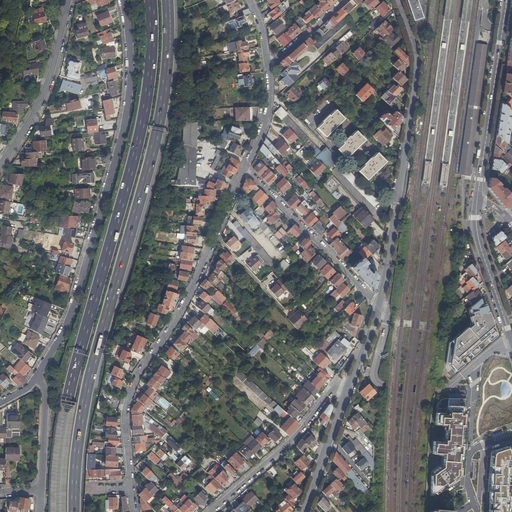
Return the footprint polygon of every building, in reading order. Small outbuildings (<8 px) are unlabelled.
[(240,8),(236,0),(235,0),(226,4),(222,6),(219,7),(220,10),(227,7),(230,13),(231,12),(232,14),(233,13),(233,14),(233,15),(235,16),(236,16),(237,16),(237,14),(237,13),(236,12),(235,11),(240,8)] [(269,0),(267,1),(269,4),(268,4),(270,9),(261,14),(263,18),(268,14),(280,4),(277,0),(269,0)] [(316,6),(322,12),(330,5),(325,0),(318,0),(320,2),(316,6)] [(342,18),(357,5),(352,0),(350,0),(337,12),(339,15),(335,18),(333,16),(331,17),(336,23),(342,18)] [(378,3),(375,0),(365,0),(363,2),(364,3),(363,4),(368,10),(369,9),(370,10),(378,3)] [(406,0),(414,21),(423,18),(417,0),(406,0)] [(454,0),(446,0),(444,19),(452,20),(454,0)] [(463,0),(461,22),(469,23),(472,0),(463,0)] [(389,9),(382,1),(375,8),(382,16),(389,9)] [(280,4),(268,14),(269,15),(270,14),(271,15),(270,16),(273,19),(280,13),(281,13),(284,10),(281,6),(280,4)] [(313,17),(315,19),(322,12),(316,6),(315,4),(307,11),(313,17)] [(45,20),(41,7),(31,12),(34,24),(46,21),(46,20),(45,20)] [(108,16),(106,11),(95,16),(100,26),(110,21),(108,16)] [(300,17),(306,23),(313,17),(307,11),(300,17)] [(244,15),(228,21),(229,24),(230,23),(231,23),(232,21),(233,22),(234,22),(236,28),(237,28),(241,26),(241,24),(246,22),(246,20),(245,16),(244,17),(244,15)] [(300,17),(294,22),(300,28),(306,23),(300,17)] [(319,39),(336,23),(331,17),(327,21),(327,22),(324,25),(327,28),(322,32),(319,28),(313,33),(319,39)] [(347,23),(342,18),(336,23),(319,39),(315,42),(314,43),(312,44),(317,50),(347,23)] [(277,19),(269,26),(276,35),(285,27),(277,19)] [(373,28),(380,22),(378,20),(376,19),(370,25),(373,28)] [(390,33),(392,30),(384,21),(375,29),(383,37),(381,38),(380,37),(376,40),(379,43),(381,41),(390,33)] [(84,23),(76,25),(77,30),(75,31),(77,37),(87,34),(84,23)] [(286,33),(292,39),(300,31),(294,24),(288,29),(289,30),(286,33)] [(103,44),(115,39),(112,33),(111,33),(110,33),(108,28),(101,31),(98,32),(103,44)] [(344,35),(339,40),(341,42),(342,41),(343,41),(344,41),(351,34),(349,31),(345,36),(344,35)] [(277,39),(283,47),(292,39),(286,33),(286,32),(283,35),(282,34),(277,39)] [(393,36),(390,33),(381,41),(382,42),(384,41),(385,42),(383,45),(387,49),(390,47),(398,40),(394,35),(393,36)] [(307,49),(312,44),(314,43),(312,41),(309,37),(302,43),(307,49)] [(46,48),(42,39),(33,42),(36,51),(46,48)] [(225,51),(225,53),(237,51),(247,49),(254,48),(253,44),(247,45),(246,42),(241,43),(240,41),(236,42),(237,49),(235,50),(234,49),(225,51)] [(342,41),(341,42),(335,48),(336,49),(332,54),(330,52),(323,59),(328,66),(336,59),(334,57),(339,53),(341,54),(348,47),(342,41)] [(305,51),(307,49),(302,43),(287,56),(292,62),(294,60),(293,58),(296,56),(298,55),(297,55),(299,53),(299,54),(301,52),(300,52),(303,49),(305,51)] [(488,45),(476,43),(468,106),(479,107),(488,45)] [(407,66),(409,66),(408,56),(407,57),(397,46),(392,50),(400,58),(407,66)] [(358,47),(352,53),(358,60),(365,54),(358,47)] [(114,48),(101,50),(102,58),(115,57),(114,48)] [(247,49),(237,51),(239,64),(247,63),(246,56),(248,56),(247,49)] [(292,62),(287,56),(280,63),(282,66),(281,67),(284,70),(292,62)] [(373,68),(378,64),(383,59),(380,57),(371,65),(373,68)] [(400,72),(407,66),(400,58),(392,65),(399,71),(400,72)] [(36,64),(35,60),(27,62),(28,70),(29,77),(31,77),(30,74),(38,73),(37,64),(36,64)] [(76,81),(78,81),(79,81),(79,80),(79,74),(78,73),(81,63),(69,60),(66,70),(68,70),(65,77),(65,78),(76,81)] [(299,65),(294,60),(292,62),(284,70),(279,74),(282,77),(281,78),(279,79),(284,84),(295,74),(299,71),(296,67),(299,65)] [(239,64),(238,64),(239,72),(248,71),(248,70),(250,70),(249,68),(248,68),(248,67),(247,67),(247,63),(239,64)] [(342,63),(335,68),(342,75),(348,70),(342,63)] [(114,80),(117,80),(113,66),(106,69),(105,69),(108,79),(103,80),(103,83),(107,82),(114,80)] [(392,78),(400,86),(406,79),(400,72),(399,71),(395,75),(394,74),(393,75),(394,76),(392,78)] [(298,77),(295,74),(284,84),(287,87),(298,77)] [(511,74),(505,74),(502,93),(506,93),(510,97),(511,99),(511,74)] [(251,75),(248,76),(243,76),(242,76),(243,80),(238,80),(238,85),(242,84),(242,86),(243,86),(244,87),(252,86),(251,75)] [(318,84),(323,89),(324,90),(330,84),(324,77),(318,83),(318,84)] [(63,80),(61,88),(79,93),(78,94),(79,94),(81,85),(64,80),(63,80)] [(116,87),(114,80),(107,82),(110,95),(116,94),(114,87),(116,87)] [(355,95),(362,101),(373,90),(366,84),(362,88),(359,90),(360,90),(355,95)] [(388,91),(395,97),(402,89),(397,85),(396,87),(393,85),(388,91)] [(290,98),(289,99),(293,103),(301,95),(293,87),(285,93),(288,96),(290,98)] [(391,107),(398,100),(395,97),(388,91),(388,90),(381,97),(391,107)] [(78,98),(65,102),(68,112),(81,108),(78,98)] [(102,101),(105,115),(113,113),(111,105),(110,99),(108,99),(102,101)] [(17,113),(22,113),(22,107),(27,106),(27,101),(13,101),(13,112),(17,113)] [(501,104),(496,136),(499,136),(507,144),(510,147),(511,143),(511,135),(510,139),(507,138),(509,128),(510,119),(511,119),(511,111),(504,104),(501,104)] [(248,107),(235,107),(235,120),(249,120),(248,107)] [(280,107),(275,112),(287,126),(289,128),(297,137),(312,153),(317,148),(285,114),(286,113),(280,107)] [(345,118),(336,109),(330,115),(329,114),(322,121),(323,122),(317,127),(326,137),(345,118)] [(479,110),(468,109),(459,173),(470,174),(479,110)] [(393,132),(398,137),(400,126),(398,124),(401,121),(401,117),(395,111),(392,115),(393,116),(392,117),(385,111),(382,114),(383,115),(379,118),(382,121),(385,118),(387,120),(388,119),(390,121),(386,125),(388,127),(393,132)] [(9,125),(12,127),(14,124),(13,123),(13,122),(16,122),(17,113),(13,112),(3,112),(2,118),(8,119),(8,122),(5,122),(5,124),(6,125),(9,125)] [(86,120),(87,133),(89,133),(97,132),(95,119),(86,120)] [(196,122),(187,123),(187,138),(187,154),(188,158),(196,162),(197,122),(196,122)] [(45,126),(39,127),(39,130),(40,133),(40,137),(50,135),(49,125),(45,126)] [(230,140),(234,143),(236,138),(238,139),(240,134),(239,133),(240,129),(231,126),(230,129),(229,129),(229,130),(227,135),(226,139),(230,140)] [(289,128),(287,126),(280,133),(282,135),(289,128)] [(390,134),(393,132),(388,127),(386,129),(385,129),(381,133),(379,131),(374,136),(382,145),(392,136),(390,134)] [(229,129),(225,128),(223,133),(222,133),(221,136),(223,136),(223,137),(226,139),(227,135),(229,130),(229,129)] [(289,128),(282,135),(290,144),(297,137),(289,128)] [(89,133),(89,136),(95,135),(96,145),(106,144),(105,131),(97,132),(89,133)] [(365,140),(357,131),(350,136),(343,142),(344,143),(338,149),(346,158),(365,140)] [(496,136),(495,145),(502,152),(503,151),(502,150),(503,149),(507,144),(499,136),(496,136)] [(230,140),(226,139),(223,137),(223,138),(219,145),(226,149),(230,140)] [(82,138),(72,139),(73,151),(83,151),(82,138)] [(265,138),(263,142),(273,153),(275,155),(278,152),(273,147),(265,138)] [(273,147),(278,152),(281,155),(289,147),(281,139),(273,147)] [(33,152),(37,152),(45,151),(44,141),(33,142),(33,145),(33,152)] [(236,155),(241,147),(233,143),(229,151),(236,155)] [(273,159),(275,158),(262,144),(260,149),(269,159),(271,157),(273,159)] [(503,149),(506,151),(507,153),(511,149),(510,147),(507,144),(503,149)] [(495,145),(493,159),(500,160),(503,157),(499,155),(502,152),(495,145)] [(302,146),(295,154),(301,159),(308,151),(302,146)] [(321,163),(332,153),(326,147),(316,157),(319,160),(321,163)] [(210,168),(214,170),(220,160),(223,153),(217,149),(215,153),(218,155),(210,168)] [(506,155),(503,157),(509,163),(510,164),(511,165),(511,149),(507,153),(506,151),(504,153),(506,155)] [(328,170),(338,160),(332,153),(321,163),(325,167),(326,168),(328,170)] [(386,162),(378,153),(372,157),(364,164),(365,165),(358,171),(367,180),(386,162)] [(228,164),(237,170),(240,163),(231,157),(229,160),(230,160),(228,164)] [(493,159),(491,169),(499,170),(502,173),(505,169),(507,167),(506,165),(509,163),(503,157),(500,160),(493,159)] [(34,167),(33,158),(26,159),(21,159),(21,166),(34,167)] [(196,176),(196,162),(188,158),(188,180),(180,180),(179,184),(195,185),(196,176)] [(284,176),(288,173),(275,158),(273,159),(278,166),(275,168),(276,170),(280,174),(281,173),(284,176)] [(325,167),(321,163),(319,160),(309,169),(319,180),(322,177),(320,174),(319,173),(325,167)] [(432,162),(425,161),(422,183),(429,184),(432,162)] [(260,162),(253,169),(260,176),(268,170),(260,162)] [(231,173),(234,174),(237,170),(228,164),(226,163),(220,173),(227,178),(229,174),(230,174),(231,173)] [(379,203),(340,163),(336,167),(374,207),(379,203)] [(449,165),(442,164),(439,186),(446,187),(449,165)] [(265,180),(272,174),(268,170),(260,176),(265,180)] [(73,184),(77,183),(78,183),(78,182),(73,183),(72,175),(92,173),(93,181),(86,182),(86,183),(94,182),(93,172),(72,174),(73,184)] [(73,183),(78,182),(78,179),(83,178),(85,178),(86,182),(93,181),(92,173),(72,175),(73,183)] [(23,174),(10,174),(8,183),(20,186),(23,174)] [(269,185),(276,178),(272,174),(265,180),(269,185)] [(341,184),(332,175),(323,184),(331,193),(341,184)] [(180,180),(171,180),(169,187),(172,187),(204,189),(215,190),(225,190),(228,185),(226,184),(217,180),(214,184),(207,181),(196,176),(195,185),(179,184),(180,180)] [(308,188),(309,187),(299,176),(297,178),(295,179),(304,189),(306,186),(308,188)] [(288,192),(292,188),(283,178),(276,185),(283,192),(285,190),(288,192)] [(511,195),(495,179),(490,178),(488,188),(504,207),(509,207),(511,200),(511,195)] [(254,192),(258,188),(249,179),(246,180),(242,188),(247,193),(251,189),(253,192),(254,192)] [(321,204),(323,207),(325,205),(313,191),(309,187),(308,188),(307,189),(308,191),(309,191),(310,192),(309,193),(313,197),(312,198),(319,206),(321,204)] [(75,199),(90,198),(89,188),(87,188),(85,188),(78,189),(75,189),(75,199)] [(260,206),(268,198),(258,188),(254,192),(256,194),(252,198),(260,206)] [(331,194),(336,200),(341,196),(336,190),(331,194)] [(294,210),(297,207),(301,203),(293,196),(287,202),(294,210)] [(3,213),(7,214),(9,202),(0,200),(0,212),(1,213),(1,214),(2,214),(3,213)] [(311,208),(310,208),(303,200),(301,203),(297,207),(305,215),(311,208)] [(87,213),(90,204),(81,201),(80,203),(74,202),(72,211),(79,213),(80,211),(87,213)] [(272,211),(277,207),(271,201),(270,202),(269,201),(268,202),(269,203),(264,209),(269,214),(272,211)] [(209,204),(194,203),(190,203),(186,203),(186,209),(195,209),(195,214),(197,215),(197,217),(201,217),(206,217),(206,215),(204,215),(204,208),(205,208),(206,208),(207,209),(213,209),(213,204),(209,204)] [(263,209),(260,206),(254,211),(257,214),(263,209)] [(332,213),(335,216),(338,219),(345,213),(340,207),(332,213)] [(268,227),(263,221),(257,214),(254,211),(254,210),(252,212),(249,208),(244,212),(244,211),(242,212),(241,211),(237,215),(244,222),(244,221),(251,230),(257,225),(263,231),(268,227)] [(319,211),(316,208),(313,211),(304,220),(311,227),(318,220),(314,216),(319,211)] [(353,216),(356,219),(365,210),(363,208),(353,216)] [(356,219),(364,228),(374,220),(365,210),(356,219)] [(276,214),(272,211),(269,214),(266,217),(269,221),(268,222),(270,224),(277,217),(275,215),(276,214)] [(342,221),(343,223),(352,215),(350,213),(342,221)] [(80,216),(60,215),(58,227),(59,227),(76,230),(77,222),(80,222),(80,216)] [(195,216),(188,216),(187,219),(193,219),(193,223),(200,224),(200,225),(208,226),(208,223),(201,221),(201,217),(197,217),(195,216)] [(331,217),(328,218),(331,222),(333,224),(336,227),(341,222),(340,222),(338,219),(335,216),(332,219),(331,217)] [(320,236),(325,231),(320,225),(321,223),(318,220),(311,227),(320,236)] [(236,221),(232,224),(252,247),(258,254),(264,262),(269,268),(275,264),(263,250),(245,228),(244,229),(236,221)] [(295,236),(301,231),(294,224),(289,230),(295,236)] [(14,237),(16,228),(1,225),(0,231),(0,233),(1,234),(0,238),(0,242),(11,245),(13,237),(14,237)] [(180,234),(195,235),(195,230),(194,230),(194,227),(181,226),(180,234)] [(332,229),(330,226),(328,228),(325,231),(333,239),(339,233),(333,227),(332,229)] [(58,235),(74,238),(76,230),(59,227),(58,235)] [(279,240),(284,234),(280,229),(277,232),(274,234),(279,240)] [(492,238),(495,247),(510,235),(507,231),(503,234),(501,231),(492,238)] [(180,234),(177,233),(177,235),(184,236),(184,238),(186,238),(186,243),(194,244),(195,235),(180,234)] [(289,235),(286,233),(284,234),(279,240),(281,243),(289,235)] [(231,251),(240,244),(234,237),(231,239),(230,239),(228,241),(228,242),(225,244),(231,251)] [(308,245),(312,242),(306,237),(299,244),(304,250),(308,245)] [(329,245),(336,252),(343,245),(339,241),(340,240),(339,239),(338,240),(336,238),(329,245)] [(362,244),(365,247),(372,255),(379,247),(373,240),(367,245),(365,242),(362,244)] [(70,253),(73,243),(64,241),(62,250),(63,251),(62,254),(69,257),(70,253)] [(495,248),(500,254),(509,247),(504,241),(495,248)] [(35,243),(33,249),(40,251),(41,247),(37,246),(37,244),(35,243)] [(181,245),(180,252),(192,254),(193,247),(181,245)] [(312,249),(308,245),(304,250),(300,254),(303,257),(302,258),(306,262),(315,253),(311,250),(312,249)] [(336,252),(343,259),(351,252),(344,245),(343,245),(336,252)] [(357,248),(355,249),(362,257),(366,261),(372,255),(365,247),(360,251),(357,248)] [(511,251),(509,247),(500,254),(505,260),(508,257),(510,260),(511,258),(511,251)] [(192,254),(180,252),(179,258),(191,260),(192,254)] [(232,259),(226,252),(224,254),(222,252),(221,252),(218,254),(218,255),(226,264),(232,259)] [(264,262),(258,254),(246,264),(252,271),(264,262)] [(318,269),(325,262),(318,255),(311,262),(318,269)] [(58,263),(69,267),(71,259),(60,256),(58,263)] [(366,261),(362,257),(351,267),(371,290),(375,291),(379,275),(372,267),(366,261)] [(191,260),(179,258),(177,258),(176,259),(181,260),(179,269),(190,270),(191,260)] [(226,266),(220,259),(216,263),(217,264),(215,266),(216,267),(221,271),(226,266)] [(283,271),(289,265),(283,259),(277,265),(283,271)] [(67,276),(70,267),(69,267),(58,263),(55,272),(60,274),(66,276),(67,276)] [(327,279),(335,272),(327,264),(320,271),(327,279)] [(460,273),(458,280),(459,281),(459,282),(461,285),(465,282),(472,277),(477,272),(471,264),(464,269),(466,272),(462,275),(460,273)] [(221,271),(216,267),(211,273),(212,274),(209,278),(215,284),(222,277),(224,275),(221,271)] [(178,279),(185,281),(186,281),(188,273),(179,271),(178,275),(174,274),(174,277),(178,279)] [(335,288),(343,280),(337,273),(329,281),(335,288)] [(56,284),(66,288),(66,287),(67,288),(70,280),(67,279),(65,278),(66,276),(60,274),(56,284)] [(178,279),(174,277),(170,277),(169,279),(168,279),(167,279),(166,283),(166,284),(168,284),(167,289),(175,291),(178,281),(177,281),(178,279)] [(479,285),(472,277),(465,282),(467,284),(463,288),(466,292),(470,288),(472,291),(475,288),(476,287),(479,285)] [(345,287),(350,282),(347,278),(330,295),(336,301),(340,297),(341,297),(344,294),(345,293),(348,290),(345,287)] [(205,279),(200,285),(205,290),(208,287),(215,293),(217,290),(205,279)] [(277,298),(287,289),(285,287),(280,281),(274,286),(275,287),(274,288),(271,291),(277,298)] [(55,289),(64,293),(66,288),(56,284),(55,289)] [(482,297),(475,288),(472,291),(465,297),(467,300),(472,306),(480,298),(482,297)] [(178,294),(166,290),(164,296),(166,297),(166,298),(166,299),(163,298),(161,305),(172,309),(178,294)] [(225,298),(217,290),(215,293),(223,300),(225,298)] [(210,298),(203,291),(199,296),(202,300),(207,303),(208,301),(210,298)] [(45,317),(51,304),(37,298),(34,305),(29,303),(28,306),(29,306),(27,310),(37,314),(45,317)] [(480,298),(472,306),(468,309),(474,325),(469,329),(468,328),(455,339),(451,366),(455,372),(464,365),(462,361),(470,354),(473,357),(481,350),(477,345),(487,337),(491,342),(498,335),(492,328),(495,326),(490,312),(489,312),(487,304),(483,305),(480,298)] [(202,300),(196,306),(204,314),(205,314),(211,307),(207,303),(202,300)] [(233,308),(234,307),(227,300),(226,301),(233,308)] [(345,303),(342,300),(334,308),(337,311),(345,303)] [(229,312),(233,308),(226,301),(221,306),(229,313),(229,312)] [(349,315),(356,308),(351,302),(344,309),(349,315)] [(172,309),(161,305),(158,304),(155,311),(164,314),(166,311),(166,312),(167,311),(173,313),(174,309),(172,309)] [(238,313),(240,311),(234,307),(233,308),(229,312),(231,314),(233,312),(236,315),(238,313)] [(288,320),(297,329),(308,320),(299,310),(294,314),(295,315),(292,317),(291,315),(287,319),(288,320)] [(240,319),(236,315),(233,312),(231,314),(238,321),(240,319)] [(158,316),(155,315),(150,313),(146,322),(154,325),(158,316)] [(341,323),(354,337),(362,316),(353,313),(350,324),(347,321),(350,318),(348,316),(341,323)] [(29,327),(34,316),(29,314),(24,325),(29,327)] [(45,317),(37,314),(35,318),(34,321),(45,326),(48,318),(46,318),(45,317)] [(205,314),(204,314),(199,320),(204,325),(212,333),(218,326),(205,314)] [(199,320),(194,316),(193,317),(187,323),(194,329),(198,332),(204,325),(199,320)] [(45,326),(34,321),(30,329),(41,334),(45,326)] [(122,321),(120,328),(123,329),(134,334),(137,327),(122,321)] [(187,323),(187,322),(185,324),(181,328),(182,329),(188,334),(189,335),(193,331),(194,329),(187,323)] [(264,335),(257,328),(252,333),(259,340),(264,335)] [(181,334),(179,337),(185,343),(188,340),(186,338),(185,337),(186,336),(188,334),(182,329),(179,332),(181,334)] [(320,353),(323,355),(326,352),(335,360),(349,343),(334,330),(316,348),(320,353)] [(32,336),(39,340),(40,337),(28,331),(27,333),(32,336)] [(38,341),(39,340),(32,336),(27,333),(26,335),(21,333),(18,339),(23,342),(22,342),(31,347),(34,349),(38,341)] [(144,346),(147,339),(137,335),(133,345),(142,349),(143,345),(144,346)] [(185,343),(179,337),(173,343),(171,347),(178,353),(180,350),(181,351),(187,345),(185,343)] [(265,341),(262,338),(256,344),(259,346),(260,347),(265,341)] [(40,342),(38,341),(34,349),(31,347),(30,349),(35,351),(40,342)] [(128,343),(128,342),(125,348),(130,350),(136,353),(140,355),(142,349),(133,345),(130,343),(128,343)] [(25,363),(33,354),(18,343),(11,351),(21,360),(25,363)] [(178,353),(171,347),(165,353),(173,359),(178,353)] [(322,370),(330,362),(323,355),(320,353),(316,357),(305,347),(302,350),(318,366),(322,370)] [(125,348),(123,348),(122,351),(119,357),(119,358),(128,362),(130,357),(129,356),(130,353),(129,353),(130,350),(125,348)] [(183,354),(186,357),(192,351),(188,348),(183,354)] [(14,368),(18,372),(19,372),(23,375),(30,367),(25,363),(21,360),(14,368)] [(124,363),(121,369),(125,371),(128,372),(130,366),(124,363)] [(154,375),(152,378),(160,384),(163,380),(169,372),(161,365),(157,371),(156,370),(153,375),(154,375)] [(121,369),(114,366),(110,374),(120,378),(122,373),(120,372),(121,369)] [(317,375),(324,381),(329,376),(322,370),(318,366),(317,367),(319,368),(317,370),(319,372),(316,374),(317,375)] [(277,426),(288,436),(298,424),(293,418),(286,412),(239,370),(235,375),(261,399),(268,404),(283,418),(284,416),(287,419),(284,423),(282,422),(282,423),(283,424),(282,426),(279,423),(277,426)] [(25,379),(16,371),(15,372),(17,373),(17,375),(12,379),(19,385),(25,379)] [(152,378),(144,372),(142,375),(148,380),(149,380),(150,380),(147,385),(149,386),(154,391),(159,385),(160,384),(152,378)] [(6,385),(11,381),(3,373),(0,375),(0,386),(0,387),(2,389),(6,385)] [(317,389),(324,381),(317,375),(310,382),(312,384),(317,389)] [(112,380),(111,384),(119,388),(122,381),(114,377),(113,378),(112,380)] [(163,380),(160,384),(163,386),(166,388),(169,385),(163,380)] [(312,396),(318,390),(317,389),(312,384),(306,390),(312,396)] [(376,392),(368,384),(359,392),(366,400),(376,392)] [(154,391),(149,386),(143,394),(151,401),(157,393),(154,391)] [(297,397),(301,401),(305,405),(313,396),(312,396),(306,390),(303,388),(298,394),(299,395),(297,397)] [(143,394),(142,393),(139,396),(141,397),(138,400),(146,406),(151,401),(143,394)] [(185,403),(187,405),(190,401),(180,394),(177,397),(185,403)] [(431,473),(431,492),(436,494),(460,477),(466,399),(447,398),(442,400),(438,403),(436,407),(436,412),(434,425),(446,426),(444,442),(433,441),(432,453),(444,454),(443,464),(441,466),(431,473)] [(137,401),(131,409),(131,412),(132,415),(141,414),(141,411),(144,407),(137,401)] [(286,412),(293,418),(296,415),(296,416),(298,415),(299,414),(299,413),(298,412),(299,412),(294,408),(287,401),(284,404),(289,409),(286,412)] [(303,407),(307,412),(310,409),(305,405),(301,401),(300,402),(299,402),(298,403),(299,404),(295,407),(299,411),(303,407)] [(323,412),(328,416),(332,407),(330,405),(330,404),(329,404),(323,412)] [(358,404),(354,407),(358,412),(358,413),(363,410),(358,404)] [(511,411),(498,416),(501,425),(511,422),(511,411)] [(325,426),(328,416),(323,412),(319,416),(322,419),(320,422),(325,426)] [(358,413),(358,412),(351,418),(358,426),(359,428),(362,425),(366,422),(358,413)] [(141,414),(132,415),(133,425),(143,424),(142,421),(141,414)] [(6,428),(19,428),(19,415),(6,415),(6,428)] [(119,423),(119,421),(118,418),(116,417),(116,418),(107,416),(106,425),(115,426),(116,423),(119,423)] [(358,426),(351,418),(348,421),(348,422),(356,432),(357,431),(360,429),(359,428),(358,426)] [(254,423),(259,428),(263,423),(258,419),(254,423)] [(142,421),(143,424),(156,434),(161,437),(162,436),(166,432),(167,431),(162,427),(160,430),(150,423),(149,425),(142,421)] [(143,424),(133,425),(132,425),(133,434),(140,433),(141,434),(144,434),(143,428),(142,428),(142,426),(143,426),(143,424)] [(116,437),(116,436),(116,433),(116,432),(116,428),(106,426),(105,436),(116,437)] [(267,435),(274,442),(281,435),(272,426),(269,429),(271,431),(267,435)] [(162,436),(161,437),(166,442),(167,441),(173,447),(171,449),(170,448),(166,453),(170,456),(173,453),(176,450),(180,446),(166,432),(162,436)] [(261,446),(265,442),(268,445),(271,442),(269,440),(270,439),(261,432),(254,439),(261,446)] [(315,453),(318,444),(307,432),(305,435),(307,438),(304,441),(307,445),(315,453)] [(146,435),(134,436),(134,443),(144,442),(154,440),(155,440),(154,437),(147,438),(146,435)] [(253,453),(253,454),(261,446),(254,439),(251,436),(243,443),(244,445),(253,453)] [(349,436),(346,438),(349,441),(355,448),(363,458),(368,464),(373,470),(373,461),(367,455),(369,454),(356,438),(353,440),(349,436)] [(93,442),(92,445),(94,445),(106,446),(115,447),(116,447),(116,442),(118,443),(119,439),(108,438),(108,443),(93,442)] [(301,452),(307,445),(304,441),(302,439),(296,446),(301,452)] [(355,448),(349,441),(341,448),(347,454),(349,453),(355,448)] [(134,443),(136,451),(145,450),(144,442),(134,443)] [(511,444),(491,452),(488,484),(491,484),(490,511),(507,511),(508,507),(510,507),(510,495),(508,495),(509,467),(511,466),(511,444)] [(238,451),(247,459),(253,453),(244,445),(238,451)] [(106,446),(106,455),(115,455),(115,447),(106,446)] [(181,455),(185,451),(180,446),(176,450),(181,455)] [(19,448),(7,448),(5,448),(5,459),(5,460),(19,460),(19,448)] [(155,452),(156,453),(161,457),(164,453),(159,448),(155,452)] [(150,452),(146,456),(154,464),(158,459),(150,452)] [(236,468),(244,461),(235,452),(227,460),(236,468)] [(354,474),(335,452),(332,460),(364,496),(372,506),(373,486),(368,491),(359,481),(354,474)] [(95,469),(96,454),(93,454),(88,453),(87,469),(93,469),(95,469)] [(177,458),(173,453),(170,456),(169,457),(173,462),(177,458)] [(106,455),(105,462),(105,465),(117,466),(117,455),(116,455),(115,455),(106,455)] [(176,464),(182,470),(190,461),(184,455),(176,464)] [(309,462),(303,455),(295,462),(301,469),(309,462)] [(368,464),(363,458),(357,463),(355,464),(361,470),(368,464)] [(220,464),(230,474),(234,470),(224,460),(220,464)] [(228,477),(214,462),(206,470),(220,484),(228,477)] [(146,466),(140,472),(145,476),(149,480),(150,482),(151,482),(156,476),(146,466)] [(296,483),(304,476),(297,468),(295,470),(296,471),(290,477),(296,483)] [(344,475),(337,468),(332,473),(339,480),(344,475)] [(89,478),(97,477),(97,469),(95,469),(93,469),(93,471),(89,471),(89,478)] [(122,471),(122,469),(104,469),(105,477),(105,480),(110,480),(121,480),(120,471),(122,471)] [(170,473),(167,476),(177,486),(185,478),(188,475),(184,472),(178,480),(170,473)] [(212,492),(220,485),(213,478),(205,487),(209,491),(210,490),(212,492)] [(343,486),(336,479),(330,484),(337,492),(343,486)] [(300,495),(301,492),(300,491),(294,484),(295,483),(292,480),(288,484),(291,487),(288,490),(286,487),(283,490),(287,494),(292,499),(297,494),(298,495),(300,495)] [(150,482),(145,487),(152,494),(157,489),(151,482),(150,482)] [(337,492),(330,484),(322,492),(326,496),(331,492),(339,502),(342,499),(337,492)] [(145,487),(138,494),(141,496),(145,501),(151,495),(152,496),(153,495),(152,494),(145,487)] [(203,494),(205,492),(202,489),(194,498),(200,504),(206,497),(203,494)] [(248,507),(257,499),(251,492),(249,493),(248,492),(245,495),(246,496),(242,500),(243,501),(248,507)] [(192,508),(193,509),(193,510),(197,507),(184,494),(179,499),(180,499),(190,510),(192,508)] [(293,500),(292,499),(287,494),(285,495),(286,496),(283,499),(284,499),(290,506),(293,503),(292,501),(293,500)] [(329,504),(320,494),(317,504),(325,511),(327,509),(326,508),(329,504)] [(145,501),(141,496),(139,497),(141,509),(144,509),(144,511),(155,511),(152,508),(150,508),(150,506),(145,501)] [(170,507),(173,504),(164,496),(163,497),(161,499),(170,507)] [(108,500),(105,499),(105,508),(117,508),(117,497),(108,497),(108,500)] [(28,511),(30,500),(19,498),(18,502),(16,511),(28,511)] [(174,505),(181,511),(189,511),(191,511),(190,510),(180,499),(174,505)] [(288,511),(292,508),(290,506),(284,499),(278,505),(280,507),(277,510),(274,511),(288,511)] [(9,502),(6,501),(4,508),(8,509),(8,510),(16,511),(18,502),(10,501),(9,502)] [(248,507),(243,501),(234,509),(236,511),(245,511),(250,508),(248,507)]
